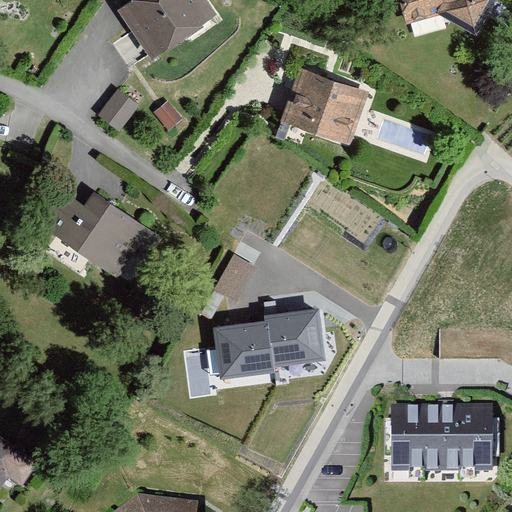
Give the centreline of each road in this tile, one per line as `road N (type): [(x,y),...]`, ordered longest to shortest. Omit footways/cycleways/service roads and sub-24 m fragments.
road 1 (residential): [(511,177),(480,148),(354,376)]
road 2 (residential): [(354,376),(511,376)]
road 3 (residential): [(354,376),(279,511)]
